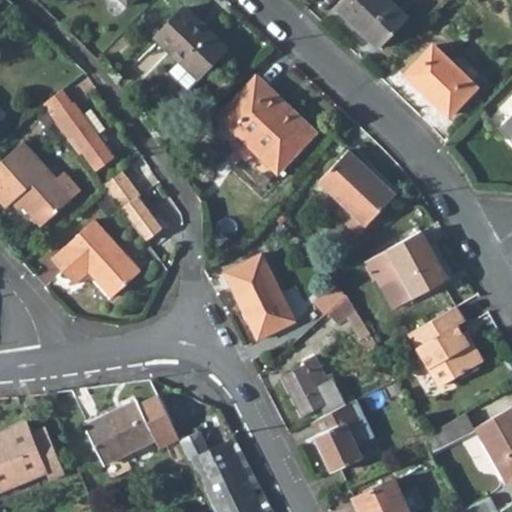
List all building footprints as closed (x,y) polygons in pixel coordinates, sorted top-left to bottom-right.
[(391,0),(340,0),(335,6),(379,48),(409,16),(391,0)] [(187,7),(155,39),(178,62),(197,80),(228,48),(187,7)] [(433,45),(406,74),(449,115),(476,86),(433,45)] [(178,62),(169,71),(188,89),(197,80),(178,62)] [(256,77),(219,117),(277,172),(314,132),(300,118),(297,121),(280,105),(282,102),(256,77)] [(82,150),(97,169),(114,157),(98,134),(83,114),(74,102),(72,103),(62,89),(43,104),(79,152),(82,150)] [(300,118),(282,102),(280,105),(297,121),(300,118)] [(98,134),(106,128),(91,108),(83,114),(98,134)] [(511,114),(499,127),(511,139),(511,114)] [(0,161),(0,201),(6,208),(16,199),(40,226),(70,200),(45,173),(49,169),(23,141),(0,161)] [(348,150),(318,181),(342,204),(364,224),(365,226),(395,195),(348,150)] [(81,190),(64,171),(56,178),(49,169),(45,173),(70,200),(81,190)] [(106,188),(145,240),(161,228),(137,196),(139,195),(122,171),(104,185),(106,188)] [(342,204),(334,212),(356,233),(364,224),(342,204)] [(51,258),(74,284),(88,271),(111,297),(140,270),(94,219),(51,258)] [(386,250),(412,298),(447,279),(421,230),(386,250)] [(366,261),(393,309),(412,298),(386,250),(366,261)] [(223,271),(257,340),(295,321),(261,252),(223,271)] [(326,313),(337,325),(346,316),(360,340),(362,339),(370,334),(345,295),(326,313)] [(409,333),(439,386),(483,361),(472,342),(469,344),(458,325),(465,321),(456,306),(409,333)] [(362,339),(375,364),(383,359),(378,350),(370,334),(362,339)] [(325,376),(315,354),(302,360),(304,364),(316,387),(333,378),(331,374),(325,376)] [(375,364),(385,384),(394,379),(383,359),(375,364)] [(281,376),(301,416),(321,406),(325,415),(346,404),(333,378),(316,387),(304,364),(281,376)] [(313,437),(331,470),(361,455),(354,441),(344,424),(361,415),(363,414),(355,399),(346,404),(325,415),(312,422),(318,434),(313,437)] [(156,438),(137,400),(85,425),(103,463),(156,438)] [(511,406),(474,428),(506,484),(511,480),(511,406)] [(443,425),(451,441),(474,428),(466,412),(443,425)] [(367,435),(369,429),(361,415),(344,424),(354,441),(367,435)] [(0,432),(0,491),(48,473),(50,479),(65,473),(46,426),(33,432),(29,421),(0,432)] [(426,446),(430,452),(451,441),(443,425),(422,437),(426,446)] [(216,511),(263,511),(230,441),(230,440),(208,450),(199,431),(180,439),(189,460),(191,459),(216,511)] [(263,511),(272,511),(235,439),(230,441),(263,511)] [(352,498),(358,511),(409,511),(394,478),(352,498)] [(462,511),(495,511),(488,497),(462,511)]
